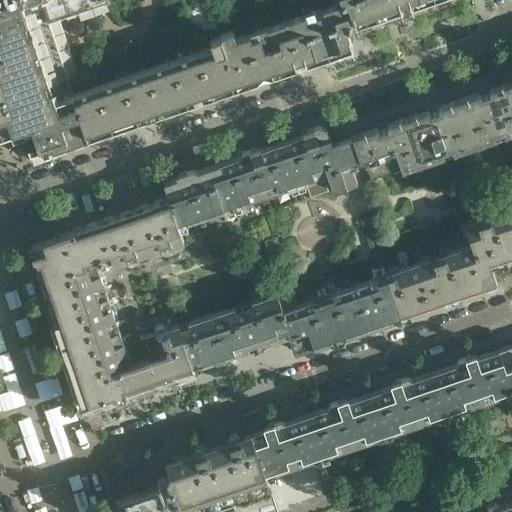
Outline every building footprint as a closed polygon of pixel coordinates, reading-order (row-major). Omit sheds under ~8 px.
[(273,75),(258,31),(235,38),(233,30),(210,38),(214,51),(74,99),(48,21),(107,0),(106,0),(0,0),(0,141),(22,134),(26,145),(28,151),(30,158),(37,155),(40,154),(238,87),(236,81),(247,77),(249,83),(273,75)] [(378,18),(372,0),(334,0),(336,4),(322,9),(329,29),(332,28),(334,33),(352,27),(350,21),(362,17),(364,23),(378,18)] [(372,0),(378,18),(393,13),(391,7),(399,4),(400,7),(404,9),(408,8),(410,4),(409,1),(412,0),(418,0),(420,4),(431,0),(372,0)] [(354,33),(353,31),(352,27),(334,33),(332,28),(329,29),(322,9),(315,11),(326,43),(332,41),(337,53),(345,50),(347,49),(348,48),(350,47),(351,45),(352,44),(353,42),(353,40),(354,38),(354,37),(354,35),(354,33)] [(328,48),(326,43),(315,11),(258,31),(273,75),(297,67),(295,61),(303,58),(305,64),(336,54),(334,47),(333,48),(332,46),(328,48)] [(511,131),(511,88),(510,82),(490,88),(489,87),(478,90),(478,93),(458,99),(474,144),(511,131)] [(474,144),(458,99),(439,106),(437,104),(427,108),(426,110),(407,116),(423,162),(474,144)] [(357,181),(352,167),(358,165),(357,161),(358,158),(361,157),(364,158),(371,179),(423,162),(407,116),(388,123),(386,121),(376,125),(375,127),(350,136),(331,143),(326,127),(324,128),(320,126),(306,130),(305,135),(260,149),(256,147),(243,152),(240,150),(237,152),(238,157),(197,171),(192,169),(179,173),(177,177),(163,182),(168,197),(179,227),(180,226),(179,224),(328,174),(333,190),(357,181)] [(345,335),(497,283),(505,281),(502,274),(499,272),(496,262),(511,256),(511,208),(459,227),(466,246),(386,273),(386,274),(296,304),(288,279),(283,277),(264,284),(261,288),(264,295),(178,325),(172,306),(167,308),(155,274),(155,269),(190,257),(179,227),(168,197),(166,198),(163,196),(155,199),(153,202),(149,204),(146,202),(138,205),(136,208),(132,210),(129,208),(121,211),(119,214),(115,215),(112,214),(104,216),(102,220),(98,221),(95,220),(87,222),(85,225),(31,244),(85,403),(108,396),(109,399),(115,397),(118,397),(121,397),(142,389),(143,387),(142,384),(161,378),(164,379),(171,377),(173,373),(178,372),(181,373),(185,372),(184,370),(194,366),(195,368),(194,369),(195,371),(199,369),(202,364),(288,334),(294,352),(305,349),(306,354),(327,346),(326,342),(328,341),(334,344),(343,341),(345,335)] [(511,344),(475,356),(470,355),(458,359),(456,363),(435,370),(449,413),(503,394),(510,414),(511,413),(511,344)] [(449,413),(435,370),(411,378),(408,376),(394,381),(392,385),(371,392),(386,434),(449,413)] [(386,434),(371,392),(347,400),(343,398),(337,400),(330,402),(328,407),(308,413),(322,456),(386,434)] [(341,509),(322,456),(308,413),(284,421),(280,419),(267,424),(265,428),(251,433),(266,476),(278,511),(332,511),(339,510),(341,509)] [(194,511),(191,501),(266,476),(251,433),(239,437),(238,434),(235,433),(229,435),(228,437),(229,440),(205,448),(204,445),(204,446),(201,444),(195,446),(194,449),(195,452),(165,462),(171,480),(166,481),(165,477),(159,479),(157,481),(158,484),(122,497),(122,498),(120,503),(122,511),(194,511)] [(384,447),(399,442),(396,434),(375,441),(379,455),(386,452),(384,447)] [(511,467),(459,486),(467,511),(472,511),(486,508),(483,499),(495,495),(498,504),(511,498),(511,467)] [(278,511),(266,476),(191,501),(194,511),(278,511)] [(445,511),(437,486),(434,477),(415,484),(424,511),(445,511)] [(467,511),(459,486),(457,479),(437,486),(445,511),(467,511)] [(402,511),(396,490),(377,497),(381,511),(402,511)] [(511,511),(511,498),(498,504),(495,495),(483,499),(486,508),(472,511),(511,511)]
